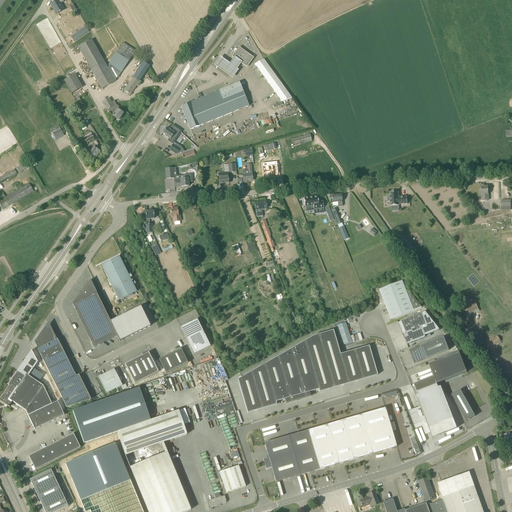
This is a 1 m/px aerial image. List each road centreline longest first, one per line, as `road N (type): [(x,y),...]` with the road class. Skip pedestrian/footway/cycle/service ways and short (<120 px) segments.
road 1 (unclassified): [(118,210),(347,184),(511,177)]
road 2 (unclassified): [(266,508),(242,434),(399,388),(402,375),(381,322)]
road 3 (unclassified): [(118,210),(117,224),(57,304),(89,366),(167,332)]
road 4 (unclassified): [(266,508),(405,467),(485,428)]
road 5 (secondary): [(130,153),(235,0)]
road 6 (track): [(119,145),(45,9)]
road 7 (track): [(371,0),(270,51),(240,29)]
road 8 (unknown): [(208,511),(193,455),(198,405),(187,395),(171,397)]
